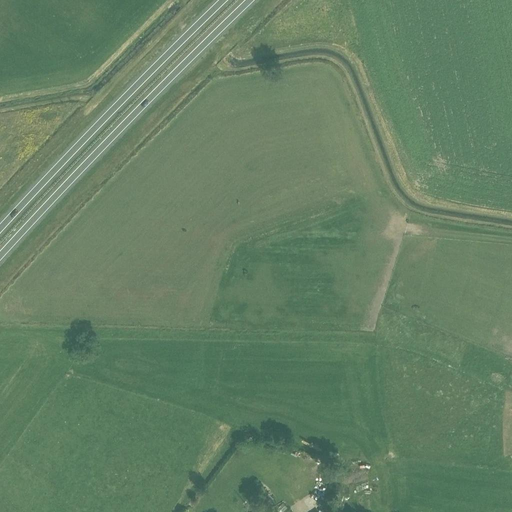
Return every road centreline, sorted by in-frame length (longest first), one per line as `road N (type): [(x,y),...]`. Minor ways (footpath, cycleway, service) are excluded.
road 1 (trunk): [(0,259),(248,0)]
road 2 (trunk): [(225,0),(0,230)]
